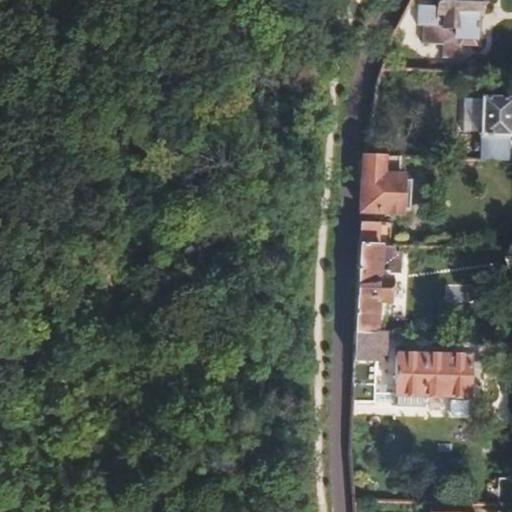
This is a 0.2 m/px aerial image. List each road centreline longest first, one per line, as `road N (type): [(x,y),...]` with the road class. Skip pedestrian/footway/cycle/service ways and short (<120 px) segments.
road 1 (track): [(85,511),(63,414),(108,331),(113,245),(137,196),(135,113),(188,73),(190,28),(209,0)]
road 2 (unclassified): [(338,511),(333,453),(351,147),(362,82),(391,0)]
